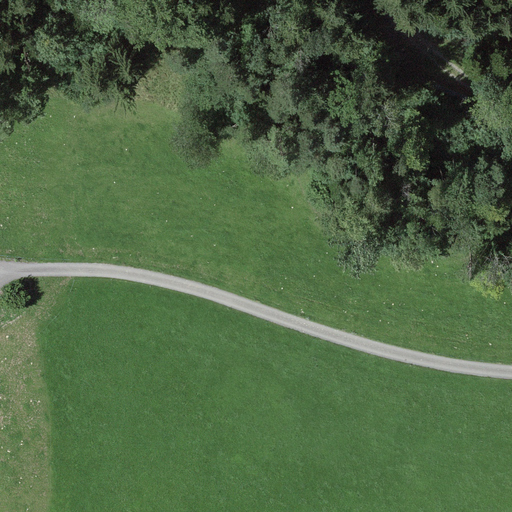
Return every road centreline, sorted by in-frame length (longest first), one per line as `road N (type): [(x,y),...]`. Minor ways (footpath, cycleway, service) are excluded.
road 1 (track): [(0,272),(125,275),(455,366),(511,373)]
road 2 (track): [(511,99),(460,75),(395,0)]
